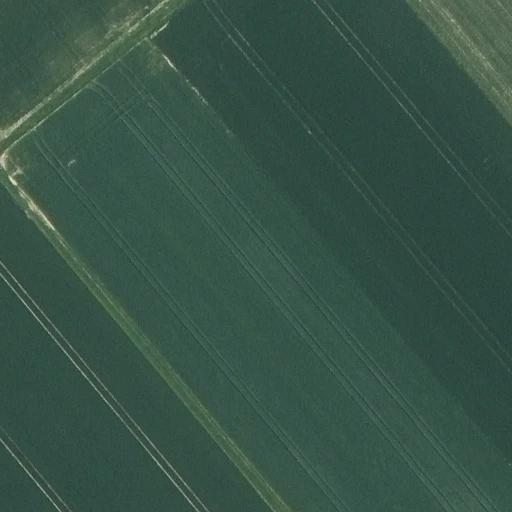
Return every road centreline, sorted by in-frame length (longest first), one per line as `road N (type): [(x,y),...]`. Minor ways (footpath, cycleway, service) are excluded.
road 1 (track): [(0,175),(279,511)]
road 2 (track): [(0,158),(190,0)]
